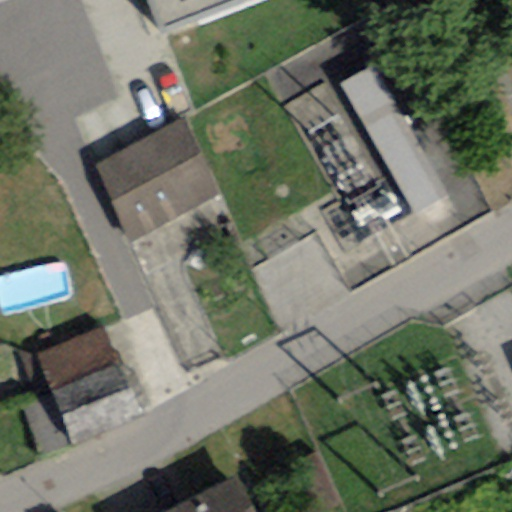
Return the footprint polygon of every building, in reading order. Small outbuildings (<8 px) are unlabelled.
[(141,0),(162,42),(276,0),(141,0)] [(355,239),(433,195),(361,68),(283,112),(355,239)] [(87,173),(124,241),(204,198),(167,131),(87,173)] [(37,352),(57,440),(142,421),(122,333),(37,352)] [(182,511),(221,511),(213,497),(182,511)]
